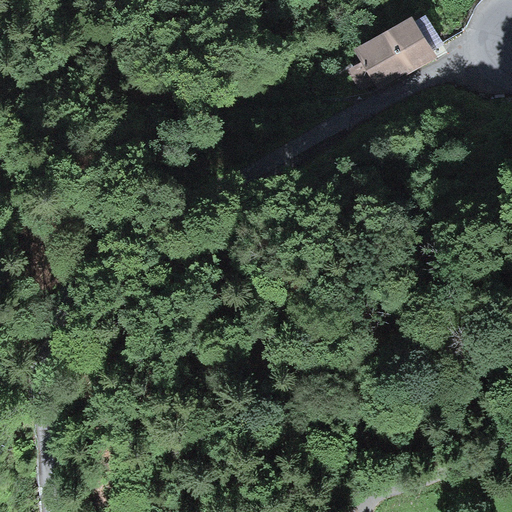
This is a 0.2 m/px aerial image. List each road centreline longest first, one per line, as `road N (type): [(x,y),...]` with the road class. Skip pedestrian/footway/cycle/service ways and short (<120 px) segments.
road 1 (track): [(479,49),(97,245),(73,275),(39,378),(45,511)]
road 2 (track): [(357,511),(376,490),(511,458)]
